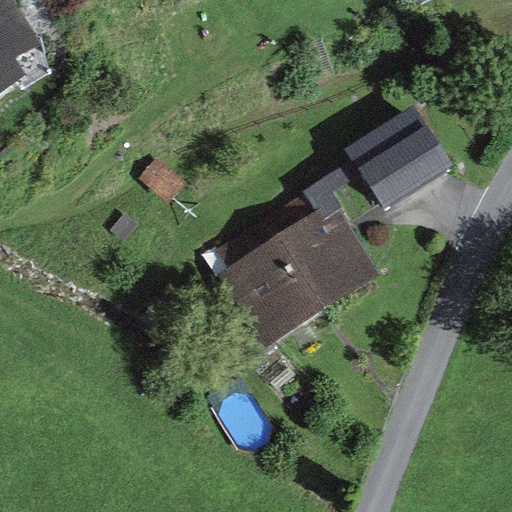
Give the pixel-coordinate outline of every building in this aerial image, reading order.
[(13,0),(0,0),(0,98),(27,82),(17,61),(41,47),(13,0)] [(414,110),(345,154),(352,164),(360,178),(384,218),(452,173),(414,110)] [(187,185),(157,159),(138,181),(168,207),(187,185)] [(360,178),(352,164),(304,196),(315,215),(319,213),(324,224),(341,214),(332,196),(360,178)] [(228,269),(215,277),(263,353),(380,284),(341,214),(324,224),(319,213),(315,215),(304,196),(217,252),(228,269)]
